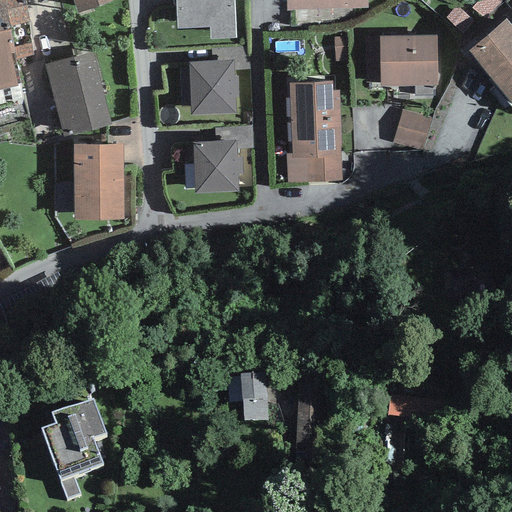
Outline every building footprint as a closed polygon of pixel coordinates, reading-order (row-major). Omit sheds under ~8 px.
[(0,0),(0,31),(11,30),(10,26),(29,22),(24,0),(0,0)] [(73,0),(78,14),(118,0),(73,0)] [(175,5),(178,29),(210,28),(211,39),(236,38),(234,0),(173,0),(173,5),(175,5)] [(366,0),(286,0),(287,11),(367,9),(366,0)] [(511,27),(506,20),(468,51),(511,104),(511,27)] [(33,55),(29,22),(10,26),(11,30),(0,31),(0,104),(23,100),(20,85),(16,59),(33,55)] [(436,35),(379,36),(379,86),(437,86),(436,35)] [(93,53),(44,65),(63,137),(111,125),(93,53)] [(233,61),(189,63),(191,116),(235,114),(234,96),(239,96),(238,78),(233,78),(233,61)] [(332,81),(288,83),(291,154),(286,154),(287,183),(343,181),(339,90),(333,91),(332,81)] [(430,119),(402,110),(392,142),(421,151),(430,119)] [(236,141),(192,143),(194,194),(238,192),(238,176),(242,176),(241,158),(237,158),(236,141)] [(122,144),(72,144),(72,220),(122,220),(122,144)] [(494,291),(489,266),(465,271),(469,292),(470,297),(494,291)] [(470,297),(469,292),(448,296),(452,313),(473,309),(470,297)] [(265,375),(241,377),(244,423),(268,422),(265,375)] [(324,379),(299,378),(295,452),(320,453),(324,379)] [(446,402),(390,395),(388,417),(443,423),(446,402)] [(55,423),(40,429),(66,497),(79,492),(72,475),(102,464),(92,438),(105,433),(92,398),(51,413),(55,423)] [(386,437),(378,437),(379,452),(387,452),(386,437)]
